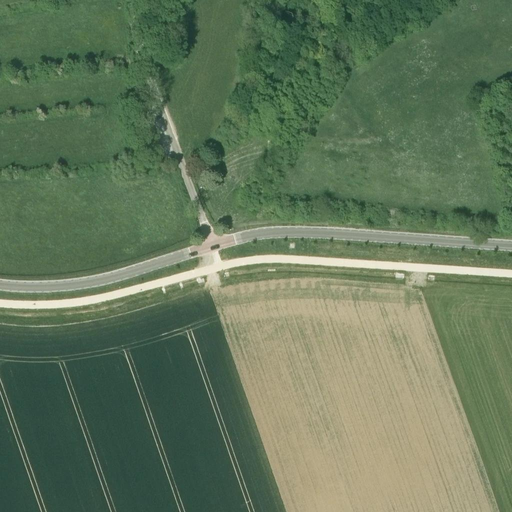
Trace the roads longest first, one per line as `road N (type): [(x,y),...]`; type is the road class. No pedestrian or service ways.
road 1 (tertiary): [(212,245),(279,232),(511,245)]
road 2 (unclassified): [(212,245),(143,65),(133,0)]
road 3 (tertiary): [(0,285),(100,280),(212,245)]
